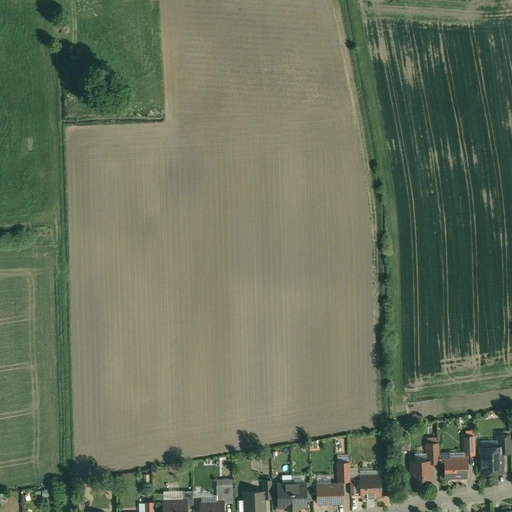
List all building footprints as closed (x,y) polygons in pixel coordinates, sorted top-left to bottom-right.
[(510,435),(497,435),(498,447),(501,447),(501,453),(511,453),(510,435)] [(474,436),(464,436),(465,454),(475,454),(474,436)] [(438,444),(426,444),(427,462),(430,461),(430,462),(439,462),(439,453),(438,444)] [(491,447),(491,448),(480,449),(481,473),(502,472),(501,453),(501,447),(498,447),(491,447)] [(466,457),(450,458),(447,453),(439,453),(439,462),(439,463),(445,463),(445,477),(466,476),(466,457)] [(427,462),(411,462),(412,484),(429,483),(429,475),(431,473),(430,462),(430,461),(427,462)] [(349,463),(338,463),(338,481),(350,481),(350,480),(350,477),(349,463)] [(380,476),(360,476),(360,477),(360,495),(360,496),(366,496),(366,498),(375,498),(375,496),(380,496),(380,476)] [(360,495),(360,477),(350,477),(350,480),(350,481),(350,495),(360,495)] [(272,482),(272,480),(263,481),(263,491),(264,491),(264,499),(272,498),(272,484),(272,482)] [(291,483),(278,484),(278,501),(279,507),(292,507),(291,483)] [(305,483),(291,483),(292,507),(306,507),(305,501),(305,483)] [(338,483),(330,484),(330,485),(324,485),(324,487),(317,488),(318,503),(342,502),(342,484),(338,484),(338,483)] [(232,485),(216,486),(217,503),(223,503),(233,503),(232,485)] [(193,508),(193,491),(183,491),(183,500),(186,500),(186,509),(193,508)] [(263,491),(244,492),(244,511),(264,511),(264,499),(264,491),(263,491)] [(183,500),(163,501),(163,511),(160,511),(186,511),(186,509),(186,500),(183,500)] [(154,511),(154,502),(144,503),(144,511),(154,511)] [(222,511),(223,503),(217,503),(200,503),(200,511),(222,511)]
